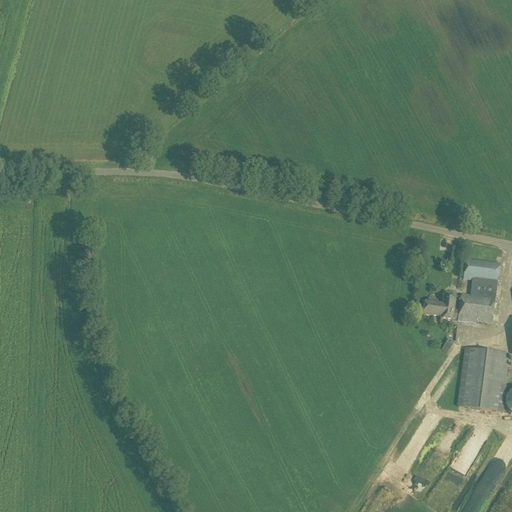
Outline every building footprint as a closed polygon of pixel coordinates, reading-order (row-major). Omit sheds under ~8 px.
[(453,322),(453,320),(458,321),(458,322),(474,324),(477,324),(492,326),(499,264),(466,260),(463,280),(472,281),(471,297),(461,296),(460,309),(455,308),(455,303),(456,297),(443,295),(443,302),(442,306),(435,305),(436,301),(428,300),(427,304),(424,303),(423,316),(441,318),(441,321),(453,322)] [(501,413),(508,355),(466,350),(459,408),(501,413)] [(444,433),(437,451),(449,455),(456,438),(444,433)] [(467,462),(477,449),(470,444),(460,457),(467,462)] [(425,466),(435,473),(445,459),(435,452),(425,466)]
